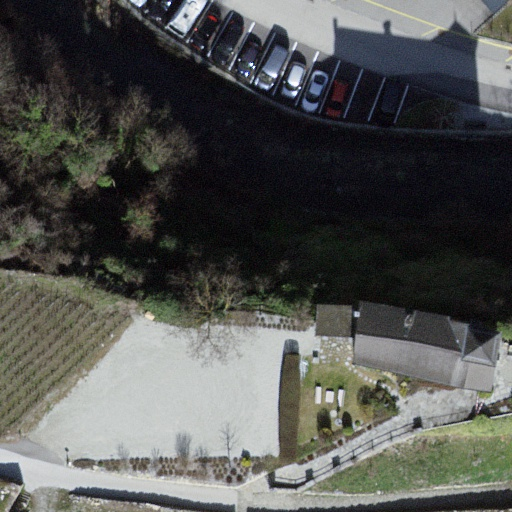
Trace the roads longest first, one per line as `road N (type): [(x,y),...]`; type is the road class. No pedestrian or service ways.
road 1 (residential): [(38,483),(232,510),(511,499)]
road 2 (residential): [(233,0),(475,86),(511,90)]
